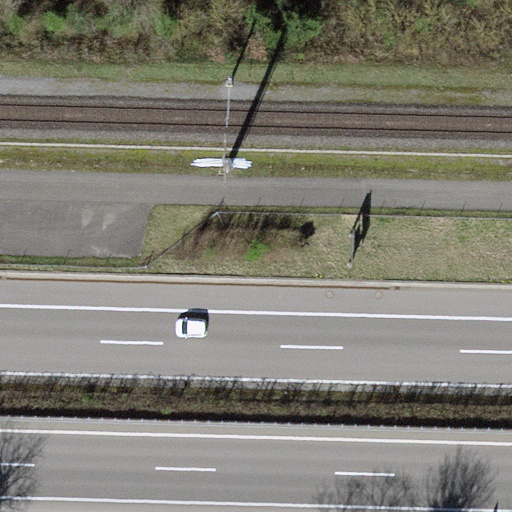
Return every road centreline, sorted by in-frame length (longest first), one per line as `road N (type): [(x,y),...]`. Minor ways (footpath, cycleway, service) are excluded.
road 1 (motorway): [(0,465),(511,479)]
road 2 (motorway): [(511,353),(0,340)]
